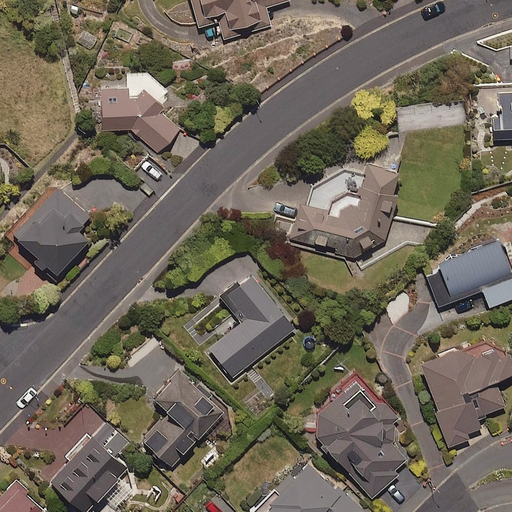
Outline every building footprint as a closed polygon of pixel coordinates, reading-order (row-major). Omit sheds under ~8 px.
[(286,0),(187,0),(195,26),(216,20),(222,40),(269,26),(264,7),(286,0)] [(168,87),(148,69),(127,70),(127,85),(102,85),(103,126),(131,126),(158,152),(181,128),(163,111),(161,94),(168,87)] [(489,116),(490,139),(509,138),(509,142),(511,141),(511,91),(496,92),(496,115),(489,116)] [(295,203),(286,238),(355,256),(382,240),(395,194),(389,193),(396,170),(363,160),(355,193),(353,192),(350,191),(347,191),(344,191),(341,191),(338,192),(336,193),(333,194),(331,196),(329,198),(327,200),(326,203),(325,205),(324,208),(324,211),(295,203)] [(49,264),(56,271),(91,237),(79,225),(90,213),(60,183),(14,230),(38,253),(33,258),(44,269),(49,264)] [(511,275),(510,277),(494,237),(429,263),(432,272),(424,276),(436,307),(480,289),(487,306),(511,295),(511,275)] [(297,326),(254,271),(223,296),(243,321),(210,346),(233,376),(297,326)] [(445,446),(469,438),(467,432),(478,428),(474,416),(501,406),(492,379),(511,372),(506,355),(481,341),(417,362),(445,446)] [(183,367),(154,396),(169,411),(144,436),(172,464),(226,409),(211,394),(214,390),(201,377),(197,381),(183,367)] [(395,443),(396,417),(399,414),(385,397),(377,404),(356,378),(318,411),(319,435),(372,497),(412,462),(395,443)] [(116,452),(127,440),(106,419),(91,434),(87,430),(65,453),(69,457),(51,476),(87,511),(103,493),(118,507),(135,489),(120,476),(130,466),(116,452)] [(360,511),(364,508),(308,458),(280,489),(275,485),(252,510),(253,511),(360,511)] [(53,511),(19,478),(0,496),(0,511),(53,511)]
